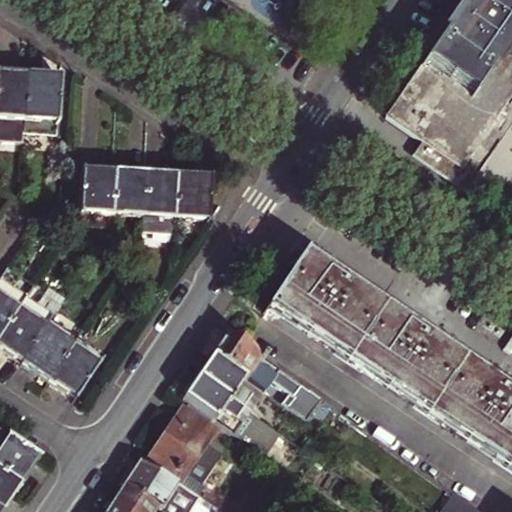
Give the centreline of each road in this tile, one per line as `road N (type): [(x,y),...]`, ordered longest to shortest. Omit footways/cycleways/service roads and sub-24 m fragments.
road 1 (tertiary): [(90,457),(295,150)]
road 2 (residential): [(263,335),(511,501)]
road 3 (residential): [(0,1),(199,131),(223,102)]
road 4 (residential): [(295,150),(511,294)]
road 5 (residential): [(71,0),(223,102)]
road 6 (tertiary): [(295,150),(398,0)]
